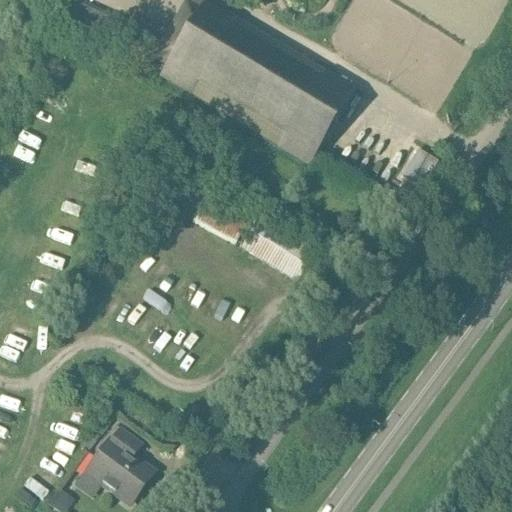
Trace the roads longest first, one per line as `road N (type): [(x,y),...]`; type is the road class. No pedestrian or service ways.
road 1 (unclassified): [(511,108),(226,511)]
road 2 (secondary): [(334,511),(511,272)]
